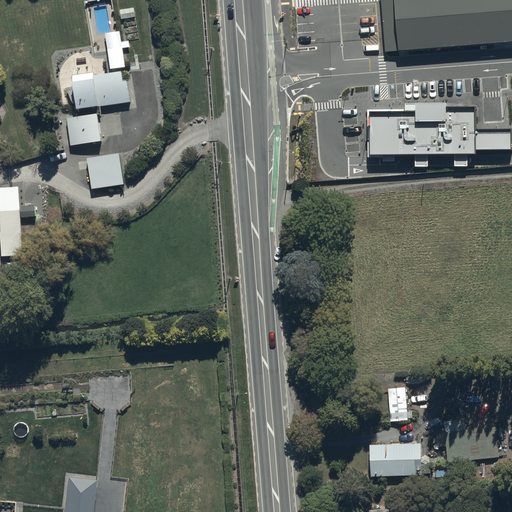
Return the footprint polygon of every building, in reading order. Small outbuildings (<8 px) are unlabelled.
[(511,0),(384,0),(388,52),(511,43),(511,0)] [(124,66),(122,46),(107,48),(110,68),(124,66)] [(93,71),(73,74),(78,108),(130,100),(127,79),(122,79),(121,69),(94,73),(93,71)] [(406,114),(375,115),(375,155),(479,153),(479,150),(511,149),(511,130),(478,131),(477,108),(447,109),(447,105),(406,106),(406,114)] [(96,112),(66,117),(70,144),(101,139),(96,112)] [(119,152),(87,156),(91,187),(123,183),(119,152)] [(18,185),(0,186),(0,233),(1,254),(23,253),(21,216),(35,215),(34,204),(20,205),(18,185)] [(0,272),(0,291),(10,291),(9,272),(0,272)] [(407,420),(407,417),(412,417),(411,410),(407,410),(405,387),(387,389),(390,421),(407,420)] [(424,422),(428,429),(440,423),(437,415),(424,422)] [(496,426),(465,428),(464,419),(444,420),(445,433),(436,434),(437,446),(446,445),(447,454),(442,454),(443,462),(447,461),(447,460),(498,456),(497,445),(499,445),(498,439),(497,439),(496,426)] [(421,442),(370,442),(371,475),(421,474),(421,472),(429,472),(429,462),(421,462),(421,442)] [(449,469),(436,470),(436,481),(449,480),(449,469)] [(93,511),(97,478),(68,476),(64,511),(93,511)]
